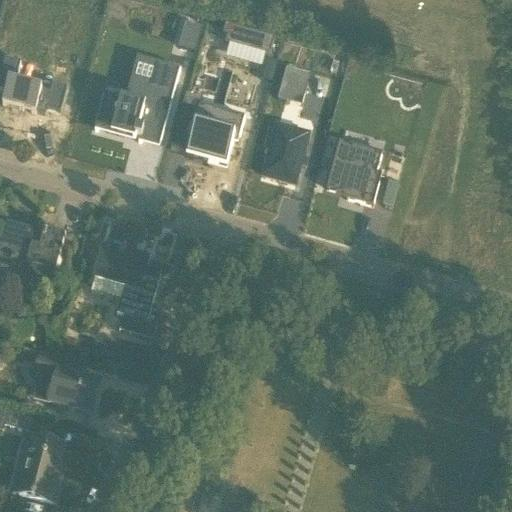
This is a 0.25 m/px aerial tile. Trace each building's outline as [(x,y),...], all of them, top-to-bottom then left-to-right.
[(226,28),(224,38),(228,39),(226,46),(230,47),(266,57),(269,58),(273,42),(226,28)] [(6,63),(0,83),(0,93),(6,95),(6,97),(3,108),(23,113),(23,114),(36,118),(37,116),(46,119),(47,112),(61,116),(67,92),(53,88),(50,97),(16,87),(22,67),(6,63)] [(287,73),(278,104),(287,106),(291,91),(306,95),(310,79),(287,73)] [(88,126),(78,160),(118,170),(119,167),(122,168),(121,171),(140,176),(160,104),(118,92),(108,131),(88,126)] [(199,113),(187,158),(227,170),(234,147),(238,148),(244,126),(199,113)] [(270,154),(263,180),(294,188),(308,140),(277,131),(275,137),(271,136),(267,153),(270,154)] [(345,202),(373,210),(381,180),(379,180),(374,178),(380,159),(359,153),(339,147),(333,167),(326,192),(346,198),(345,202)] [(43,237),(36,235),(37,233),(6,225),(0,248),(0,260),(56,276),(66,238),(45,232),(43,237)] [(120,253),(104,248),(95,280),(95,282),(124,290),(117,317),(124,319),(120,334),(131,337),(135,322),(148,326),(162,275),(132,267),(135,257),(125,254),(126,253),(120,251),(120,253)] [(92,418),(101,386),(85,382),(88,369),(41,358),(37,376),(56,381),(50,406),(92,418)] [(38,442),(44,423),(9,414),(5,429),(29,435),(12,496),(55,507),(64,472),(64,471),(63,471),(63,472),(59,471),(65,449),(38,442)]
